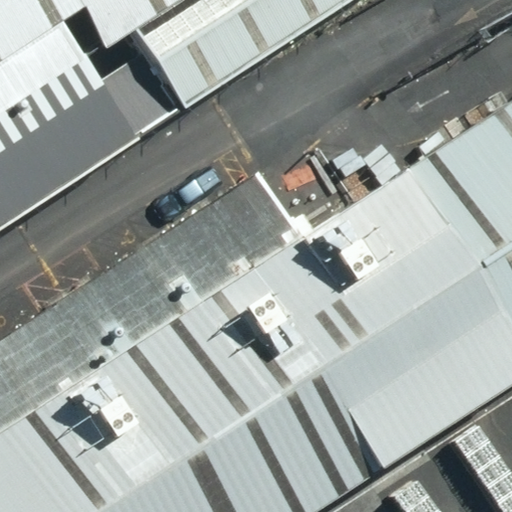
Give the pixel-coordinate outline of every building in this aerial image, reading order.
[(0,0),(0,2),(21,34),(46,75),(99,42),(164,0),(0,0)] [(352,0),(164,0),(99,42),(153,127),(352,0)] [(0,47),(21,34),(0,2),(0,47)] [(0,219),(99,157),(46,75),(21,34),(0,47),(0,219)] [(511,97),(289,245),(0,431),(0,511),(309,511),(511,382),(511,97)] [(0,511),(0,431),(289,245),(247,177),(0,336),(0,511)]
